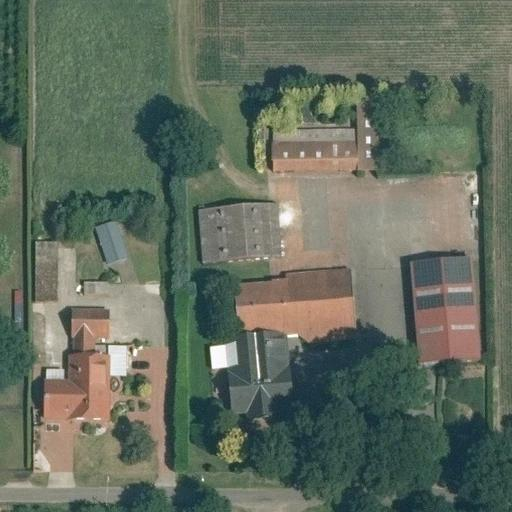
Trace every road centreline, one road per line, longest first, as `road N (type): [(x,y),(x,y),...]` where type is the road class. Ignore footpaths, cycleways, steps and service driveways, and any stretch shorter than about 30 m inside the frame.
road 1 (unclassified): [(0,486),(257,487)]
road 2 (unclassified): [(257,487),(511,488)]
